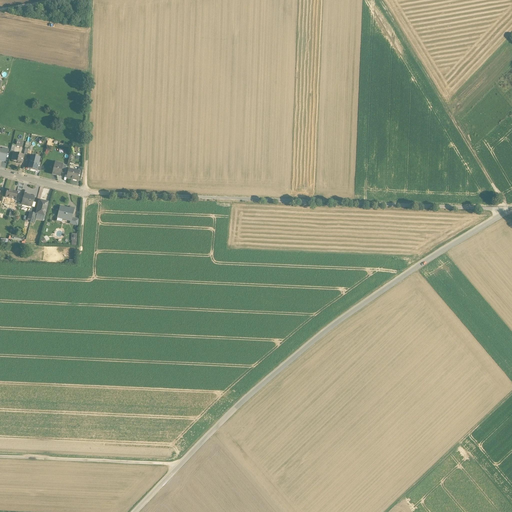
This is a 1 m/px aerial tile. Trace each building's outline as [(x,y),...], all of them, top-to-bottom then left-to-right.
[(14,153),(13,153),(11,161),(22,163),(23,156),(14,153)] [(40,159),(30,157),(27,169),(37,171),(38,165),(40,159)] [(63,165),(55,163),(52,175),(60,177),(61,173),(63,165)] [(79,172),(69,170),(67,178),(77,181),(77,180),(79,172)] [(18,193),(7,190),(5,197),(11,199),(12,197),(16,198),(18,193)] [(34,197),(24,195),(21,205),(31,207),(34,197)] [(47,203),(39,201),(36,214),(37,214),(35,220),(43,222),(47,203)] [(69,209),(60,207),(57,218),(70,222),(71,222),(72,218),(74,209),(69,208),(69,209)]
